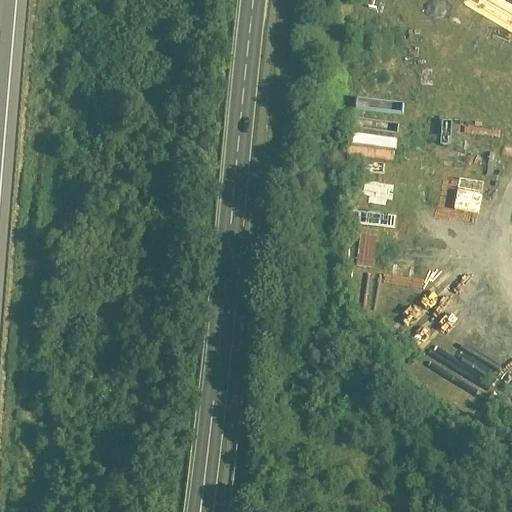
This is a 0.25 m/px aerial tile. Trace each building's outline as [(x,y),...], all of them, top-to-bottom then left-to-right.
[(468,0),(459,17),(511,44),(511,4),(503,0),(480,0),(478,4),(470,0),(468,0)] [(480,215),(485,192),(462,187),(457,210),(480,215)] [(360,230),(359,265),(376,266),(377,230),(360,230)] [(405,339),(422,353),(486,278),(469,264),(405,339)] [(435,344),(415,375),(475,412),(502,370),(466,347),(458,359),(435,344)]
